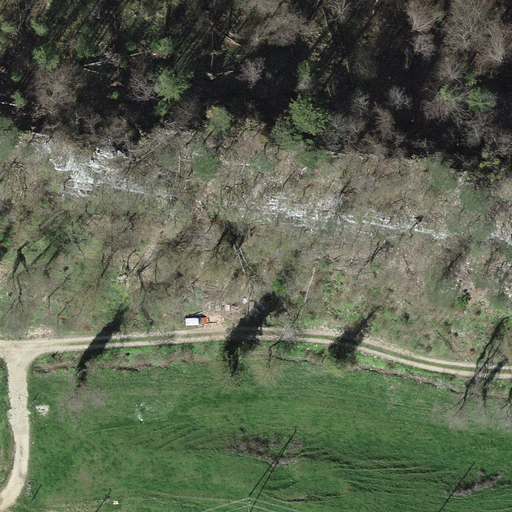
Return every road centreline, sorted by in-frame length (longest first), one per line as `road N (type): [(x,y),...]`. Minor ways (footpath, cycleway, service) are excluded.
road 1 (track): [(511,371),(244,332),(15,346)]
road 2 (track): [(15,346),(21,466),(0,501)]
